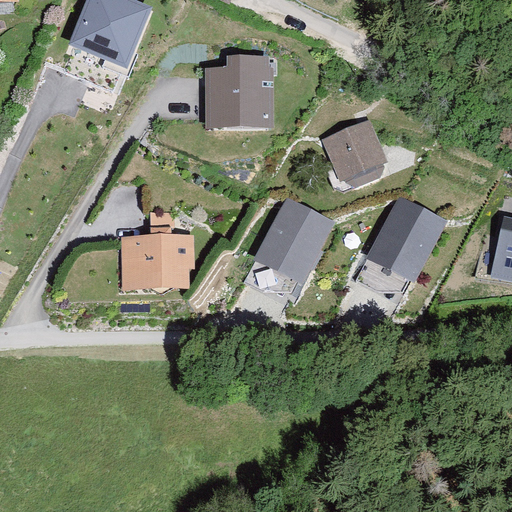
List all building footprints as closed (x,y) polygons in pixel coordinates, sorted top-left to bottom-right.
[(148,9),(125,0),(90,0),(72,42),(127,65),(148,9)] [(266,58),(204,59),(205,123),(267,122),(266,58)] [(367,119),(317,138),(333,178),(383,158),(367,119)] [(401,198),(366,265),(414,289),(449,222),(401,198)] [(335,225),(287,200),(253,265),(301,290),(335,225)] [(511,219),(501,217),(486,276),(511,282),(511,219)] [(197,235),(120,238),(122,294),(194,291),(193,270),(199,270),(197,235)]
